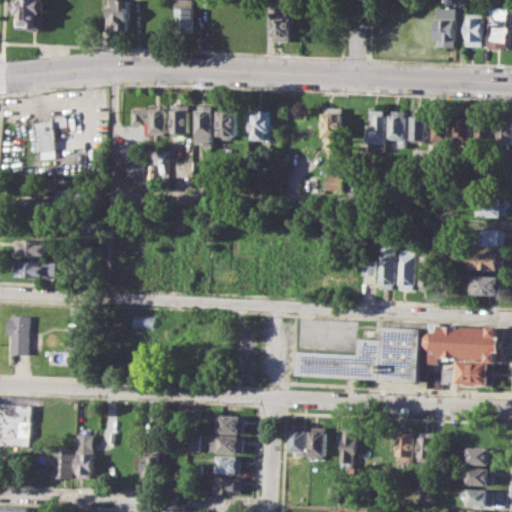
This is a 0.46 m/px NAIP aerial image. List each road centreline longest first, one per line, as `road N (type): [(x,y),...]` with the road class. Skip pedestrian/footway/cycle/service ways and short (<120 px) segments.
road 1 (residential): [(0,382),(511,410)]
road 2 (residential): [(0,292),(511,316)]
road 3 (secondary): [(0,78),(115,71),(511,84)]
road 4 (residential): [(0,490),(266,511)]
road 5 (residential): [(276,310),(265,511)]
